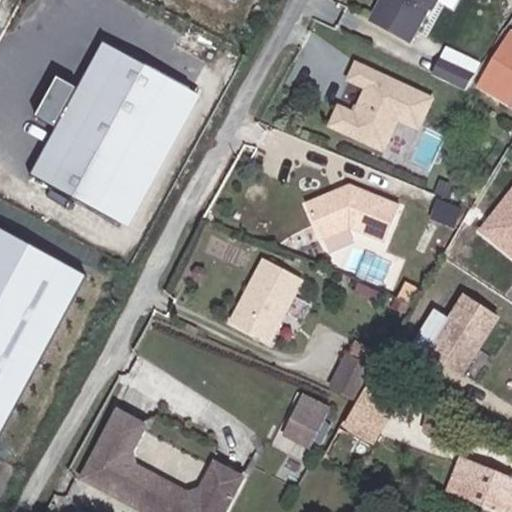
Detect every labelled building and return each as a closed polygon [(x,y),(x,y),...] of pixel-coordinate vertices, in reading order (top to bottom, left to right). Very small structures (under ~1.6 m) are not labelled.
[(448,26),(462,0),(406,0),(406,1),(404,0),(401,0),(383,32),(428,57),(446,25),(448,26)] [(127,225),(199,91),(109,42),(36,175),(127,225)] [(451,45),(438,72),(474,89),(487,62),(451,45)] [(511,49),(483,96),(510,112),(511,109),(511,49)] [(397,146),(403,132),(424,141),(436,113),(357,79),(350,96),(368,104),(358,127),(342,120),(334,140),(377,159),(385,140),(397,146)] [(389,164),(397,146),(385,140),(377,159),(389,164)] [(511,194),(483,227),(511,253),(511,194)] [(352,245),(388,261),(403,224),(348,204),(344,212),(332,212),(310,223),(326,258),(352,245)] [(457,244),(464,226),(441,217),(434,234),(457,244)] [(0,437),(88,278),(0,228),(0,437)] [(241,330),(279,352),(315,290),(276,268),(241,330)] [(480,375),(511,314),(476,295),(444,356),(480,375)] [(384,381),(360,367),(341,399),(365,413),(384,381)] [(416,398),(421,387),(395,374),(390,386),(416,398)] [(404,423),(416,398),(390,386),(378,412),(404,423)] [(291,437),(320,449),(339,405),(310,392),(291,437)] [(140,428),(115,415),(81,483),(134,511),(246,511),(257,493),(232,479),(215,509),(198,507),(135,473),(125,459),(140,428)] [(511,506),(511,465),(470,446),(454,480),(511,506)]
